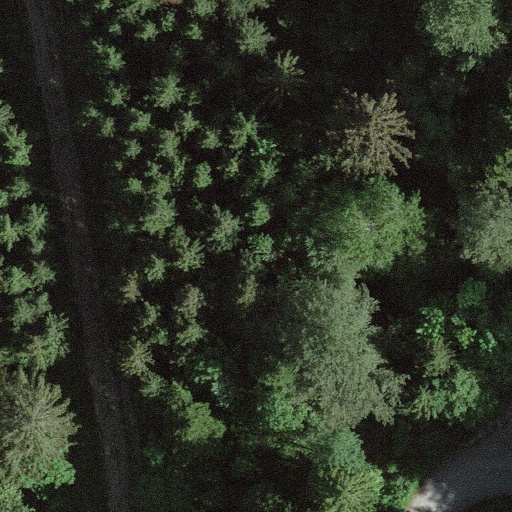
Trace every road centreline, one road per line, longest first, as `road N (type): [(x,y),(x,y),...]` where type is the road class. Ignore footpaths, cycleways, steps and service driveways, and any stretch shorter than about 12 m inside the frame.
road 1 (track): [(115,511),(19,0)]
road 2 (track): [(418,511),(485,460),(511,487)]
